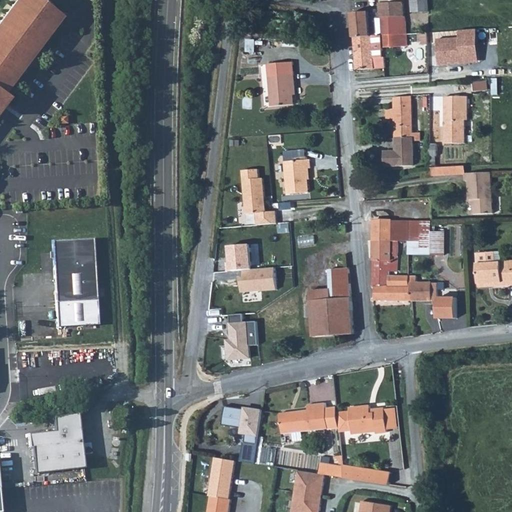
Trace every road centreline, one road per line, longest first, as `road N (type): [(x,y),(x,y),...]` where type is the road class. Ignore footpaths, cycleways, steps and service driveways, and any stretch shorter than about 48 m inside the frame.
road 1 (residential): [(369,354),(337,18),(330,10),(266,0)]
road 2 (tertiary): [(164,397),(165,0)]
road 3 (unclassified): [(187,392),(231,0)]
road 4 (unclassified): [(187,392),(369,354)]
road 5 (residential): [(423,511),(405,347)]
